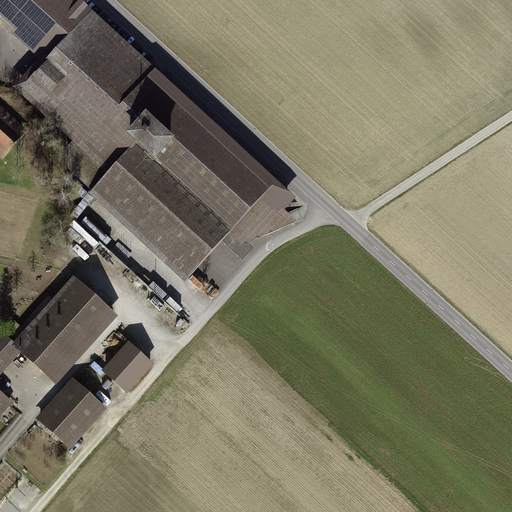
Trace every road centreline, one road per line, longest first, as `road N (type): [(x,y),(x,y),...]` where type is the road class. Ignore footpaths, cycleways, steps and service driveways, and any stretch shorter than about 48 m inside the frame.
road 1 (tertiary): [(349,225),(103,0)]
road 2 (tertiary): [(511,373),(349,225)]
road 3 (residential): [(349,225),(511,118)]
